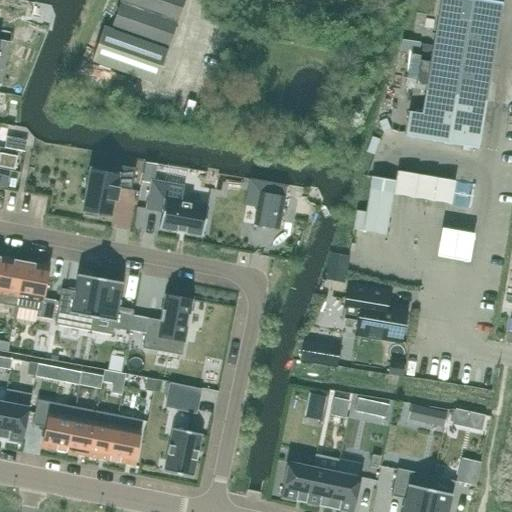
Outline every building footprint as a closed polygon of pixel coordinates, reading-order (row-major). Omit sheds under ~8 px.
[(185,0),(121,0),(111,30),(104,28),(92,62),(156,84),(185,0)] [(485,102),(502,3),(483,0),(441,0),(426,92),(485,102)] [(0,40),(0,84),(1,85),(9,42),(0,40)] [(477,149),(485,102),(426,92),(422,115),(409,113),(405,137),(477,149)] [(6,138),(4,147),(25,151),(26,142),(6,138)] [(90,169),(83,211),(85,211),(84,215),(97,217),(98,214),(110,216),(113,200),(116,201),(116,200),(118,190),(118,189),(131,191),(135,169),(118,166),(116,174),(90,169)] [(451,204),(455,181),(397,171),(393,194),(451,204)] [(366,212),(356,211),(353,230),(385,235),(394,181),(372,177),(366,211),(366,212)] [(202,236),(208,207),(181,202),(184,187),(151,181),(146,210),(162,213),(159,228),(202,236)] [(260,193),(254,225),(278,230),(284,198),(260,193)] [(0,257),(0,259),(0,304),(16,307),(25,262),(0,257)] [(25,262),(16,307),(41,311),(40,318),(52,320),(55,301),(43,299),(49,266),(25,262)] [(61,289),(54,325),(90,331),(100,279),(77,274),(77,276),(74,291),(61,289)] [(100,279),(90,331),(112,335),(113,329),(129,332),(133,310),(117,307),(122,284),(123,283),(119,282),(119,280),(103,277),(102,279),(100,279)] [(401,343),(407,308),(386,305),(388,295),(389,291),(387,291),(373,289),(354,285),(348,284),(342,319),(357,322),(355,335),(380,339),(390,341),(401,343)] [(148,319),(142,349),(182,356),(192,299),(165,294),(160,321),(148,319)] [(29,363),(27,375),(35,376),(37,364),(29,363)] [(38,365),(35,377),(52,380),(54,368),(38,365)] [(82,373),(80,385),(99,389),(102,376),(101,376),(82,373)] [(156,380),(148,379),(145,391),(153,393),(156,380)] [(6,391),(0,424),(0,439),(22,444),(31,396),(6,391)] [(179,397),(177,409),(196,414),(199,401),(179,397)] [(66,452),(75,407),(50,403),(41,447),(66,452)] [(87,456),(96,412),(75,407),(66,452),(87,456)] [(108,461),(117,416),(96,412),(87,456),(108,461)] [(142,421),(117,416),(108,461),(133,465),(142,421)] [(194,478),(203,434),(174,428),(165,472),(194,478)] [(288,462),(280,498),(306,504),(313,468),(288,462)] [(313,468),(306,504),(328,508),(336,473),(313,468)] [(397,469),(391,497),(404,500),(401,511),(424,511),(433,477),(397,469)] [(336,473),(328,508),(344,511),(352,511),(360,478),(336,473)] [(433,477),(424,511),(447,511),(451,496),(452,496),(452,494),(455,482),(433,477)]
